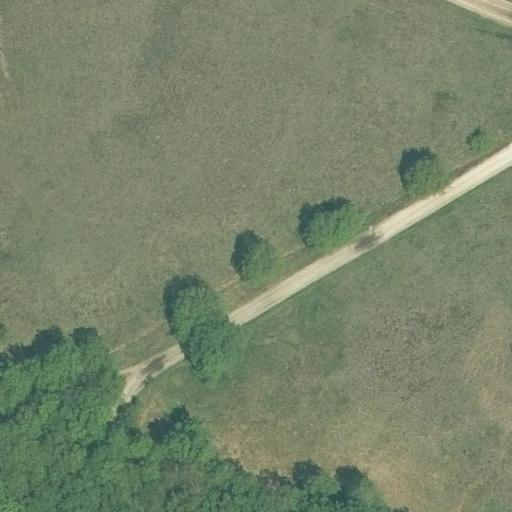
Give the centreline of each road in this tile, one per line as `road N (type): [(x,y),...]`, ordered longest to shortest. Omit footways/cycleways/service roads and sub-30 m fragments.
road 1 (track): [(511,157),(172,364),(0,423)]
road 2 (track): [(134,383),(101,441),(99,499)]
